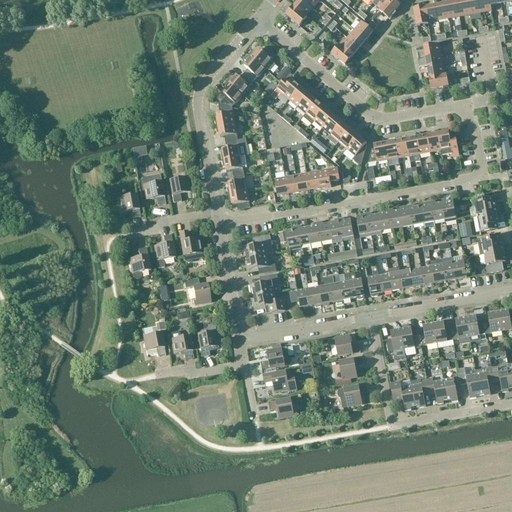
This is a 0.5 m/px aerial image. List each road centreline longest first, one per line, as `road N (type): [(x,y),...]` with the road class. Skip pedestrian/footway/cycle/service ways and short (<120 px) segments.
road 1 (residential): [(219,229),(481,183),(469,105)]
road 2 (residential): [(511,462),(273,503),(261,511)]
road 3 (residential): [(469,105),(380,121),(259,22)]
road 4 (residential): [(511,404),(391,426),(371,317)]
road 5 (residential): [(215,213),(198,94),(259,22)]
road 6 (residential): [(371,317),(511,291)]
road 7 (residential): [(239,340),(371,317)]
